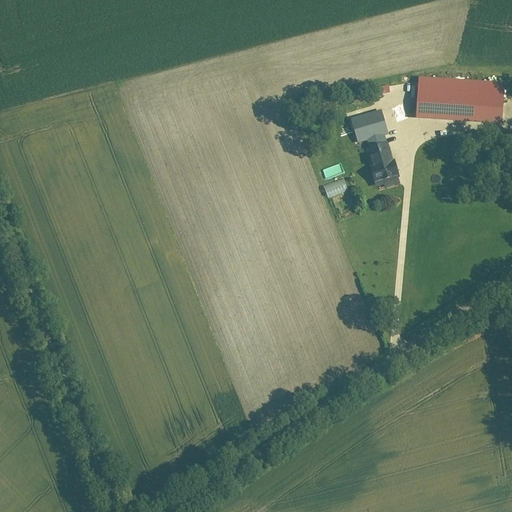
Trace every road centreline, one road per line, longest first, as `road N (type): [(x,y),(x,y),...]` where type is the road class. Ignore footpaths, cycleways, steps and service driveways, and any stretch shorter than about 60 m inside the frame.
road 1 (unclassified): [(511,281),(224,468),(170,511)]
road 2 (unclassified): [(0,228),(110,511)]
